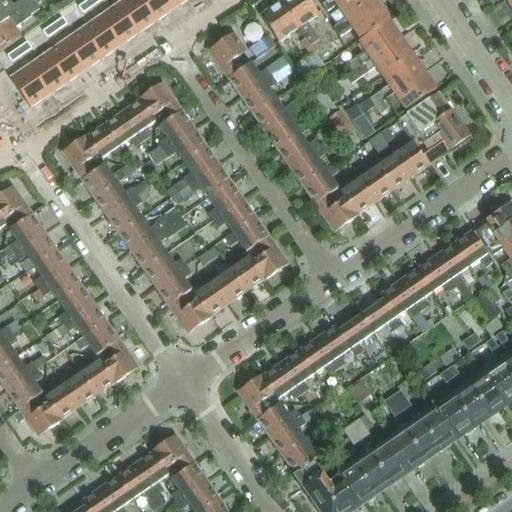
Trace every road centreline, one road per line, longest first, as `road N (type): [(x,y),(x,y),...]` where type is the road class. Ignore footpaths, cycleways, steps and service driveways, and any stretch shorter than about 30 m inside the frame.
road 1 (residential): [(184,382),(21,147)]
road 2 (residential): [(332,279),(170,45)]
road 3 (residential): [(332,279),(511,156)]
road 4 (residential): [(21,147),(170,45)]
road 5 (residential): [(184,382),(332,279)]
road 6 (residential): [(38,483),(184,382)]
road 7 (residential): [(274,511),(184,382)]
road 8 (residential): [(511,105),(439,0)]
